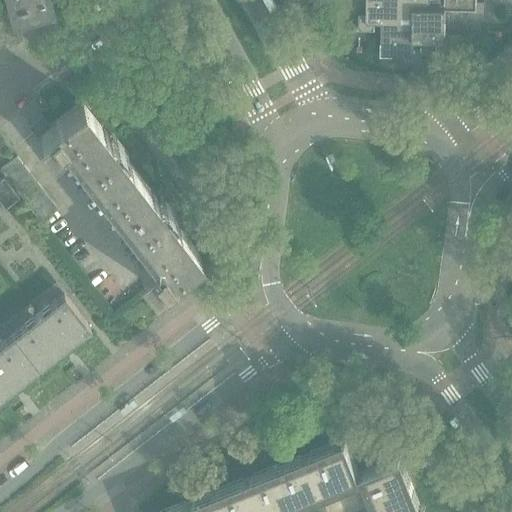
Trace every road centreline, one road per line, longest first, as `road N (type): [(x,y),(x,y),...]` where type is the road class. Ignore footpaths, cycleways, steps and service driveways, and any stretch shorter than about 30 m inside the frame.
road 1 (residential): [(259,271),(222,319),(0,497)]
road 2 (residential): [(64,511),(310,337)]
road 3 (residential): [(0,107),(135,0)]
road 4 (tertiary): [(403,350),(511,484)]
road 5 (tertiary): [(200,0),(280,143)]
road 6 (tertiary): [(322,117),(255,0)]
road 7 (tertiary): [(280,143),(259,271)]
road 8 (tertiary): [(442,145),(428,134),(322,117)]
